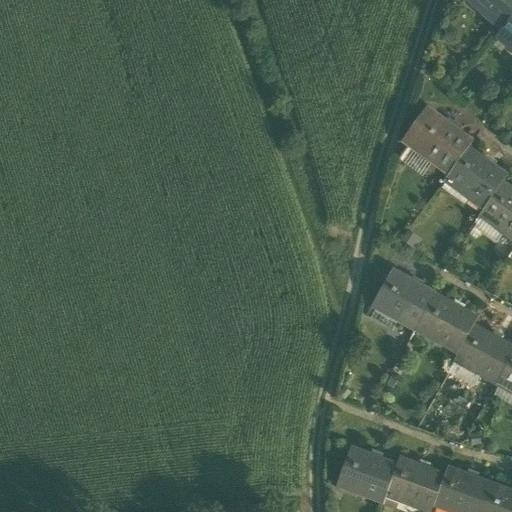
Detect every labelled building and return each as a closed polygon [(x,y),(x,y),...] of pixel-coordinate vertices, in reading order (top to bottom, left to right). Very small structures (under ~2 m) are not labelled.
[(464,0),(463,1),(485,20),(489,15),(471,0),(464,0)] [(485,20),(500,33),(511,19),(511,0),(471,0),(489,15),(485,20)] [(511,19),(500,33),(500,34),(511,44),(511,19)] [(495,39),(511,52),(511,44),(500,34),(495,39)] [(412,143),(434,113),(427,108),(402,143),(408,148),(412,143)] [(432,165),(448,177),(469,148),(473,142),(461,133),(461,132),(434,113),(412,143),(436,160),(432,165)] [(408,148),(432,165),(436,160),(412,143),(408,148)] [(432,165),(408,148),(399,162),(422,179),(432,165)] [(495,167),(469,148),(448,177),(447,178),(470,195),(466,200),(469,201),(483,211),(503,183),(508,176),(495,167)] [(446,185),(466,200),(470,195),(447,178),(444,183),(446,185)] [(511,188),(503,183),(483,211),(482,213),(505,229),(501,234),(503,236),(511,242),(511,188)] [(466,200),(446,185),(442,190),(465,207),(469,201),(466,200)] [(481,220),(501,234),(505,229),(482,213),(478,218),(481,220)] [(501,234),(481,220),(469,235),(476,240),(480,234),(496,245),(503,236),(501,234)] [(422,241),(409,231),(401,242),(414,252),(422,241)] [(415,333),(418,327),(436,295),(422,288),(422,287),(393,271),(375,304),(400,318),(397,323),(415,333)] [(439,346),(457,356),(474,325),(478,318),(464,311),(464,310),(436,295),(418,327),(442,341),(439,346)] [(372,309),(397,323),(400,318),(375,304),(372,309)] [(495,386),(498,381),(511,355),(511,346),(502,341),(474,325),(457,356),(456,357),(481,371),(478,377),(480,378),(495,386)] [(415,333),(439,346),(442,341),(418,327),(415,333)] [(511,355),(498,381),(511,388),(511,355)] [(453,363),(478,377),(481,371),(456,357),(453,363)] [(478,377),(453,363),(447,374),(474,389),(480,378),(478,377)] [(499,388),(511,395),(511,388),(498,381),(495,386),(499,388)] [(511,395),(499,388),(494,397),(511,406),(511,395)] [(385,499),(387,493),(397,466),(382,460),(383,460),(351,449),(339,483),(366,493),(364,499),(383,506),(385,499)] [(431,511),(433,508),(435,502),(445,475),(430,470),(430,469),(400,458),(397,466),(387,493),(414,503),(412,509),(420,511),(431,511)] [(482,511),(493,485),(478,479),(448,468),(445,475),(435,502),(461,511),(482,511)] [(336,489),(364,499),(366,493),(339,483),(336,489)] [(493,485),(482,511),(511,511),(511,491),(493,484),(493,485)] [(385,499),(412,509),(414,503),(387,493),(385,499)] [(433,508),(442,511),(461,511),(435,502),(433,508)]
